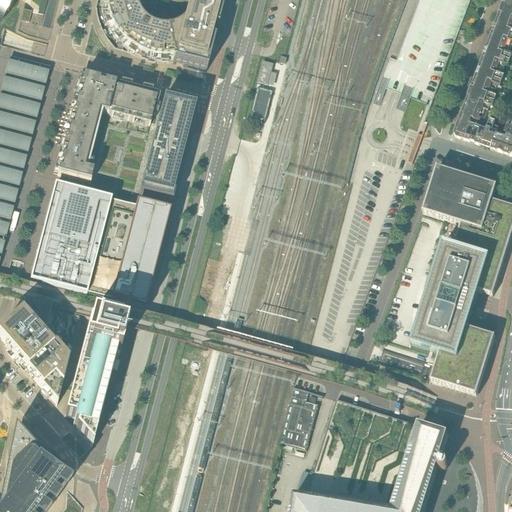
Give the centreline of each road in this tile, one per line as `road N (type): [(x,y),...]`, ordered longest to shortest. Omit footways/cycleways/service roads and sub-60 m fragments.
road 1 (residential): [(212,142),(197,146),(105,476)]
road 2 (secondary): [(212,142),(124,481)]
road 3 (secondary): [(136,483),(223,144)]
road 4 (residential): [(346,390),(439,143)]
road 5 (residential): [(63,54),(0,283)]
road 6 (track): [(230,248),(213,350),(187,405),(178,459)]
road 7 (residential): [(63,54),(224,97)]
road 8 (track): [(310,0),(257,155)]
road 9 (residential): [(439,143),(494,0)]
road 10 (residential): [(105,476),(76,465),(0,378)]
